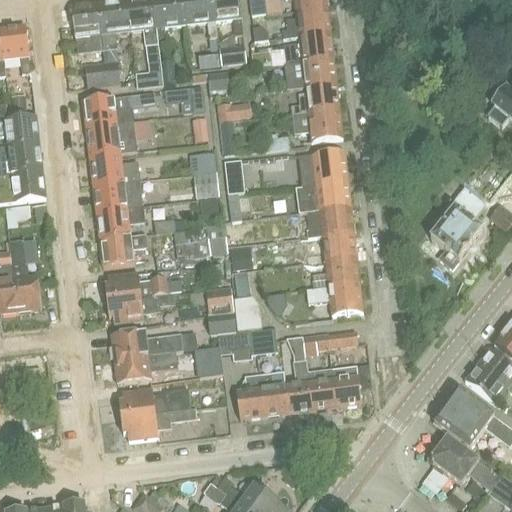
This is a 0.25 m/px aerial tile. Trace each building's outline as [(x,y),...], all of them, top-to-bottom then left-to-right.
[(186,30),(182,0),(169,0),(154,2),(156,33),(155,33),(157,49),(158,49),(166,48),(164,32),(186,30)] [(214,27),(211,0),(182,0),(186,30),(207,27),(209,43),(211,58),(198,59),(200,73),(220,71),(217,42),(215,27),(214,27)] [(238,0),(211,0),(214,27),(215,27),(232,25),(234,40),(242,39),(240,23),(241,23),(238,0)] [(248,0),(251,19),(267,17),(264,0),(248,0)] [(285,0),(286,2),(294,1),(296,15),(327,12),(325,0),(285,0)] [(156,33),(154,2),(128,5),(130,36),(143,34),(148,67),(160,66),(158,49),(157,49),(155,33),(156,33)] [(116,37),(130,36),(128,5),(99,8),(103,55),(111,54),(117,53),(116,37)] [(103,55),(99,8),(72,11),(75,42),(76,42),(77,58),(103,55)] [(327,12),(296,15),(295,15),(296,22),(286,23),(287,34),(282,35),(283,42),(298,41),(330,36),(327,12)] [(0,32),(0,46),(4,79),(5,79),(3,64),(20,62),(22,78),(30,77),(28,61),(29,61),(25,29),(0,32)] [(268,35),(261,31),(253,32),(254,45),(269,44),(268,35)] [(330,36),(298,41),(299,47),(283,49),(285,60),(286,68),(333,62),(330,36)] [(245,68),(243,50),(220,52),(222,71),(245,68)] [(273,69),(272,55),(251,58),(252,71),(273,69)] [(304,92),(336,88),(333,62),(286,68),(285,68),(288,94),(304,92)] [(173,64),(173,63),(161,65),(163,89),(176,88),(173,64)] [(103,68),(106,91),(120,89),(118,66),(103,68)] [(106,91),(103,68),(85,70),(89,93),(106,91)] [(149,77),(136,79),(138,93),(163,90),(163,89),(161,76),(149,77)] [(228,76),(209,78),(211,95),(230,93),(228,76)] [(336,88),(304,92),(305,97),(299,98),(300,109),(290,110),(292,118),(339,113),(336,88)] [(203,91),(191,92),(193,118),(205,117),(203,91)] [(511,94),(508,99),(506,97),(486,121),(501,133),(508,125),(511,128),(511,94)] [(82,106),(85,132),(117,129),(133,126),(131,113),(156,110),(154,98),(113,103),(113,102),(82,106)] [(219,127),(233,125),(232,110),(218,111),(219,127)] [(294,137),(309,135),(311,146),(342,142),(339,113),(292,118),(293,126),(294,137)] [(0,139),(6,139),(8,150),(39,146),(36,120),(4,124),(5,125),(0,125),(0,139)] [(209,148),(206,125),(193,127),(195,149),(209,148)] [(233,125),(219,127),(223,159),(237,158),(233,125)] [(117,129),(85,132),(89,161),(120,157),(136,155),(133,126),(117,129)] [(262,144),(264,155),(290,152),(288,141),(262,144)] [(0,181),(43,176),(39,146),(8,150),(0,151),(0,181)] [(89,161),(93,191),(140,185),(138,165),(122,168),(120,157),(89,161)] [(202,177),(215,176),(213,157),(200,158),(202,177)] [(299,161),(302,191),(302,192),(347,186),(344,157),(299,161)] [(241,165),(225,166),(228,198),(245,197),(241,165)] [(43,176),(0,181),(0,207),(15,206),(15,207),(46,203),(43,176)] [(194,178),(196,202),(219,200),(217,176),(215,176),(202,177),(194,178)] [(140,185),(93,191),(96,217),(143,211),(140,185)] [(307,217),(350,211),(347,186),(302,192),(302,191),(296,192),(299,217),(307,216),(307,217)] [(454,206),(464,213),(460,218),(455,213),(430,244),(445,256),(439,263),(453,274),(458,267),(469,254),(468,253),(482,236),(469,225),(473,221),(475,222),(486,208),(464,192),(454,206)] [(231,225),(232,225),(242,224),(239,198),(228,199),(231,225)] [(506,236),(511,227),(511,217),(500,207),(488,222),(506,236)] [(8,232),(19,231),(18,225),(30,223),(28,209),(6,212),(8,232)] [(96,217),(100,245),(131,242),(130,234),(129,229),(145,227),(143,211),(96,217)] [(308,242),(322,241),(322,240),(353,237),(350,211),(307,217),(309,234),(307,234),(308,242)] [(173,236),(176,236),(174,224),(154,226),(156,238),(173,236)] [(173,236),(178,264),(228,260),(224,229),(176,236),(173,236)] [(325,266),(356,262),(353,237),(322,240),(322,241),(323,255),(310,256),(311,268),(325,266)] [(131,242),(100,245),(103,272),(134,268),(134,267),(132,254),(148,252),(146,240),(131,242)] [(9,247),(18,317),(41,314),(37,280),(28,281),(24,244),(9,246),(9,247)] [(0,271),(0,319),(18,317),(9,247),(4,247),(5,255),(0,255),(0,266),(1,271),(0,271)] [(233,273),(243,272),(240,251),(231,252),(233,273)] [(313,285),(314,292),(359,287),(356,262),(325,266),(327,284),(313,285)] [(105,290),(107,306),(141,301),(152,300),(151,289),(150,284),(139,285),(138,277),(108,281),(109,289),(105,290)] [(152,300),(168,298),(168,297),(181,296),(180,285),(167,286),(167,282),(150,284),(151,289),(152,300)] [(359,287),(314,292),(306,293),(308,307),(329,305),(331,321),(363,317),(359,287)] [(249,288),(236,289),(237,301),(250,299),(249,288)] [(234,316),(232,303),(231,292),(206,295),(208,319),(234,316)] [(152,300),(141,301),(107,306),(110,322),(114,322),(114,329),(144,326),(143,318),(160,316),(160,310),(175,309),(174,298),(168,299),(168,298),(152,300)] [(253,301),(232,303),(234,316),(237,334),(262,332),(260,311),(253,301)] [(237,334),(234,316),(208,319),(211,340),(217,339),(237,337),(237,334)] [(275,333),(267,334),(250,335),(251,351),(252,360),(257,359),(278,356),(275,333)] [(511,338),(506,334),(495,349),(511,361),(511,338)] [(115,363),(148,359),(175,356),(183,354),(181,338),(146,343),(145,335),(111,340),(115,363)] [(250,335),(237,337),(217,339),(220,359),(233,358),(233,353),(251,351),(250,335)] [(356,335),(327,338),(329,353),(358,349),(356,335)] [(329,354),(329,353),(327,338),(303,341),(305,360),(318,359),(317,356),(329,354)] [(496,408),(507,394),(511,397),(511,369),(490,353),(478,369),(466,385),(496,408)] [(148,359),(115,363),(118,388),(151,384),(149,371),(177,368),(175,356),(148,359)] [(289,419),(313,416),(308,376),(307,364),(293,366),(296,390),(285,391),(289,419)] [(356,370),(331,373),(336,413),(361,410),(356,370)] [(308,376),(313,416),(336,413),(331,373),(308,376)] [(261,394),(264,421),(289,419),(285,391),(275,393),(273,377),(260,379),(262,394),(261,394)] [(240,424),(264,421),(261,394),(262,394),(260,379),(245,381),(247,396),(237,397),(240,424)] [(167,416),(190,414),(186,384),(154,388),(151,394),(123,398),(124,405),(119,406),(122,422),(155,418),(167,417),(167,416)] [(511,434),(493,421),(494,419),(459,394),(442,416),(446,419),(438,430),(470,453),(485,433),(510,451),(511,447),(511,434)] [(172,433),(171,427),(196,424),(195,413),(190,414),(167,416),(167,417),(155,418),(122,422),(124,439),(128,438),(129,446),(159,442),(158,435),(172,433)] [(494,491),(501,481),(447,441),(429,465),(461,489),(469,478),(491,494),(491,495),(494,491)] [(216,492),(226,499),(242,511),(282,511),(253,490),(245,502),(232,492),(234,490),(223,482),(217,478),(211,487),(217,490),(216,492)] [(511,511),(511,484),(503,478),(501,481),(494,491),(491,495),(491,494),(488,497),(509,511),(510,511),(511,511)] [(133,511),(162,511),(144,498),(133,511)] [(242,511),(226,499),(219,508),(224,511),(242,511)]
